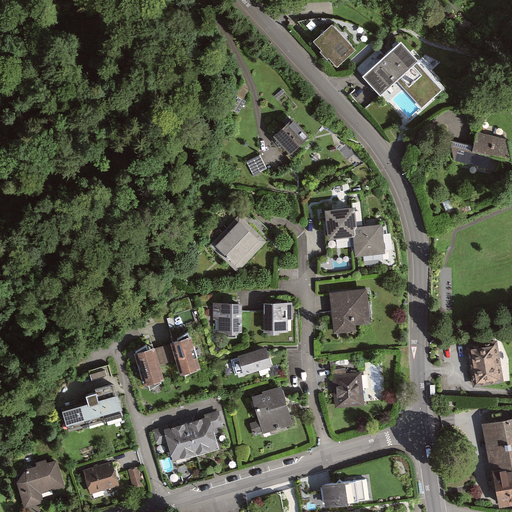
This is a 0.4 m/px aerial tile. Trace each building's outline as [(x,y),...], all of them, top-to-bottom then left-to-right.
[(361,46),(338,20),(318,38),(341,64),(361,46)] [(404,76),(430,104),(449,88),(406,40),(391,53),(386,47),(367,64),(372,71),(370,73),(387,92),(404,76)] [(310,131),(296,115),(275,134),(289,149),(310,131)] [(506,140),(478,133),(474,147),(451,141),(455,159),(496,170),(500,157),(510,160),(506,140)] [(268,166),(261,152),(248,159),(255,173),(268,166)] [(330,238),(354,235),(355,229),(352,209),(327,212),(330,238)] [(238,272),(267,238),(238,213),(209,247),(238,272)] [(355,229),(354,235),(357,255),(383,251),(380,226),(355,229)] [(367,284),(331,287),(334,327),(370,324),(367,284)] [(214,331),(242,330),(242,298),(213,299),(214,331)] [(293,298),(263,298),(263,330),(293,330),(293,298)] [(183,374),(199,369),(190,338),(173,344),(183,374)] [(497,338),(466,343),(473,386),(505,381),(497,338)] [(265,344),(238,353),(244,372),(271,363),(265,344)] [(153,348),(136,353),(145,384),(162,379),(153,348)] [(91,377),(107,374),(105,367),(89,370),(91,377)] [(335,405),(362,403),(360,371),(332,373),(335,405)] [(97,388),(97,391),(105,417),(123,412),(115,383),(97,388)] [(282,385),(251,393),(261,431),(292,423),(282,385)] [(88,400),(81,402),(87,422),(105,417),(97,391),(87,395),(88,400)] [(81,402),(63,408),(68,428),(87,422),(81,402)] [(188,425),(197,454),(218,448),(212,428),(222,425),(218,412),(207,415),(208,419),(188,425)] [(499,501),(500,505),(511,502),(511,415),(481,421),(496,502),(499,501)] [(197,454),(188,425),(168,430),(167,426),(155,430),(158,443),(169,440),(175,461),(197,454)] [(41,492),(63,484),(56,456),(46,460),(45,456),(35,459),(36,463),(24,466),(15,480),(23,507),(43,500),(41,492)] [(111,457),(82,466),(90,491),(119,483),(111,457)] [(127,467),(133,487),(144,484),(138,464),(127,467)] [(325,503),(372,496),(368,474),(322,481),(325,503)]
